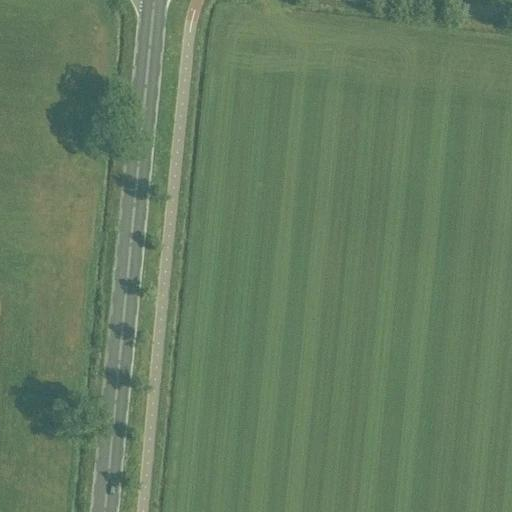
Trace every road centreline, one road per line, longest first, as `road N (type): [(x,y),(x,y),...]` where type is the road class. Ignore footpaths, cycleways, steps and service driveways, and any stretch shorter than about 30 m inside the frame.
road 1 (primary): [(104,511),(155,0)]
road 2 (unclassified): [(511,18),(357,0)]
